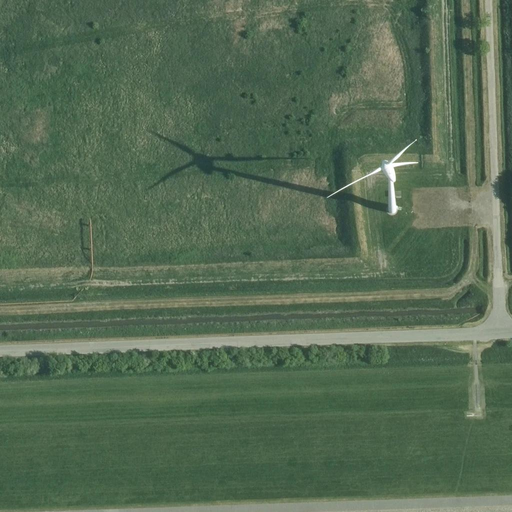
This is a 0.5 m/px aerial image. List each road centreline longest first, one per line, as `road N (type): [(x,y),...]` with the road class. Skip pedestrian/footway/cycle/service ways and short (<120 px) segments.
road 1 (unclassified): [(501,332),(0,351)]
road 2 (unclassified): [(501,332),(488,0)]
